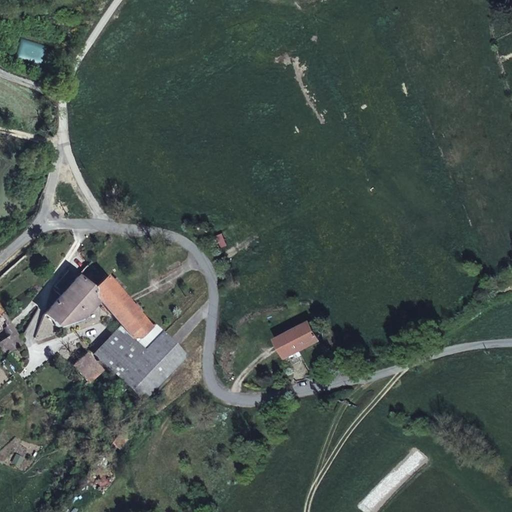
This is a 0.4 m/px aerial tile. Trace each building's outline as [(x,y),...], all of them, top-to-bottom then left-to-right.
[(99,297),(136,337),(140,337),(153,324),(122,290),(113,281),(90,257),(46,316),(61,329),(82,322),(99,297)] [(116,278),(113,281),(122,290),(125,287),(116,278)] [(0,304),(0,345),(8,357),(24,339),(0,304)] [(283,361),(319,341),(307,320),(271,340),(283,361)] [(142,354),(120,330),(96,351),(143,399),(187,355),(164,331),(142,354)] [(75,365),(92,382),(104,370),(87,352),(75,365)]
